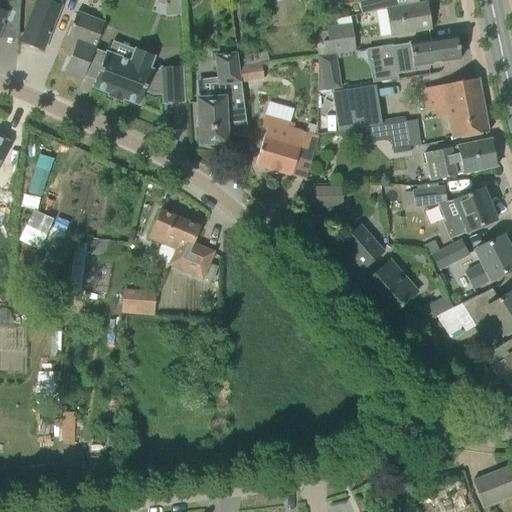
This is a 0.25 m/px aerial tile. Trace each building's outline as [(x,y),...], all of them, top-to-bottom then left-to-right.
[(0,0),(0,28),(8,9),(19,10),(19,0),(0,0)] [(35,0),(19,42),(42,51),(61,0),(35,0)] [(359,0),(357,0),(360,15),(385,10),(388,9),(388,10),(416,5),(416,4),(415,0),(359,0)] [(388,9),(385,10),(389,37),(431,30),(426,3),(416,4),(416,5),(388,10),(388,9)] [(74,46),(64,73),(82,80),(83,76),(93,51),(94,48),(103,24),(76,14),(65,42),(74,46)] [(354,51),(351,24),(325,28),(325,31),(319,32),(320,42),(317,42),(319,56),(335,54),(354,51)] [(427,65),(460,60),(456,37),(391,47),(396,74),(428,69),(427,65)] [(93,51),(83,76),(94,80),(92,87),(108,94),(107,97),(120,102),(121,99),(138,105),(143,91),(152,94),(161,94),(162,104),(182,103),(180,67),(160,68),(160,70),(151,71),(147,70),(152,57),(149,56),(146,52),(142,50),(138,51),(134,50),(130,63),(105,53),(104,55),(93,51)] [(244,66),(238,67),(238,69),(260,65),(269,63),(267,52),(243,55),(244,66)] [(208,95),(196,96),(196,99),(199,145),(203,145),(203,147),(221,149),(222,144),(226,144),(226,130),(228,131),(229,124),(245,123),(243,103),(240,83),(238,69),(238,67),(236,53),(213,56),(216,78),(216,83),(208,84),(208,95)] [(335,54),(319,56),(319,57),(317,57),(317,91),(331,89),(340,88),(335,54)] [(263,79),(260,65),(238,69),(240,83),(263,79)] [(441,86),(451,140),(488,133),(477,79),(441,86)] [(340,88),(331,89),(338,132),(360,128),(367,127),(380,125),(374,83),(340,88)] [(265,129),(260,147),(254,166),(303,180),(316,136),(297,131),(293,124),(265,116),(261,128),(265,129)] [(438,143),(438,118),(414,119),(414,144),(438,143)] [(367,127),(369,138),(395,134),(397,146),(409,144),(405,121),(380,125),(367,127)] [(0,139),(0,164),(9,144),(0,139)] [(422,154),(428,182),(462,174),(476,171),(496,167),(490,140),(470,144),(456,147),(422,154)] [(342,207),(342,187),(313,187),(313,185),(300,185),(300,210),(321,210),(321,207),(342,207)] [(426,190),(405,192),(406,205),(413,205),(413,207),(430,205),(437,204),(443,203),(442,188),(426,190)] [(443,203),(437,204),(444,222),(442,223),(448,239),(476,228),(495,221),(482,189),(463,197),(453,201),(443,203)] [(161,244),(157,252),(161,261),(169,264),(169,265),(201,279),(213,252),(192,244),(199,228),(159,211),(147,239),(161,244)] [(339,244),(362,270),(382,252),(359,226),(339,244)] [(51,229),(43,242),(56,250),(64,238),(51,229)] [(464,273),(472,289),(489,280),(489,281),(511,269),(511,256),(502,237),(484,246),(474,251),(481,264),(464,273)] [(80,255),(117,258),(118,242),(82,238),(80,255)] [(431,255),(438,270),(466,255),(459,241),(438,252),(431,255)] [(434,242),(423,247),(428,257),(431,255),(438,252),(434,242)] [(360,286),(388,317),(413,295),(386,263),(360,286)] [(441,297),(437,299),(444,312),(452,308),(442,286),(437,288),(441,297)] [(121,313),(153,316),(155,294),(122,291),(121,313)] [(444,312),(431,319),(440,336),(446,333),(447,335),(461,327),(464,333),(474,327),(485,345),(501,335),(501,336),(511,329),(511,291),(490,305),(484,293),(460,304),(452,308),(444,312)] [(423,323),(431,319),(444,312),(437,299),(430,302),(417,309),(423,323)] [(53,315),(29,316),(29,327),(53,325),(53,315)] [(511,339),(483,356),(497,379),(501,377),(504,381),(511,393),(511,339)] [(424,354),(409,369),(425,385),(430,379),(427,376),(437,366),(424,354)] [(471,481),(482,508),(511,496),(511,469),(511,466),(471,481)]
